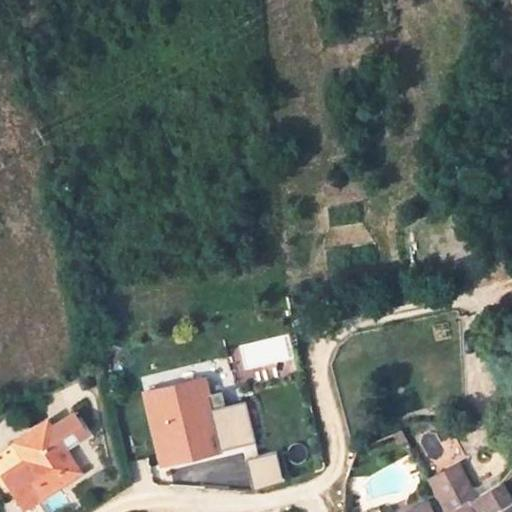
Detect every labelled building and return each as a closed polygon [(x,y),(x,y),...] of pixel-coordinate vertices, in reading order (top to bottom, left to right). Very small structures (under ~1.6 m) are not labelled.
[(203,379),(144,392),(161,465),(251,444),(241,402),(224,406),(220,391),(207,394),(203,379)] [(51,429),(63,447),(85,433),(73,415),(51,429)] [(46,422),(15,442),(26,460),(47,492),(79,471),(63,447),(51,429),(46,422)] [(26,460),(15,442),(0,451),(0,470),(3,475),(26,460)] [(273,453),(241,464),(251,492),(282,481),(273,453)] [(47,492),(26,460),(3,475),(24,507),(47,492)] [(511,511),(511,504),(497,482),(474,497),(456,464),(427,480),(443,511),(511,511)] [(432,511),(428,502),(405,511),(432,511)]
